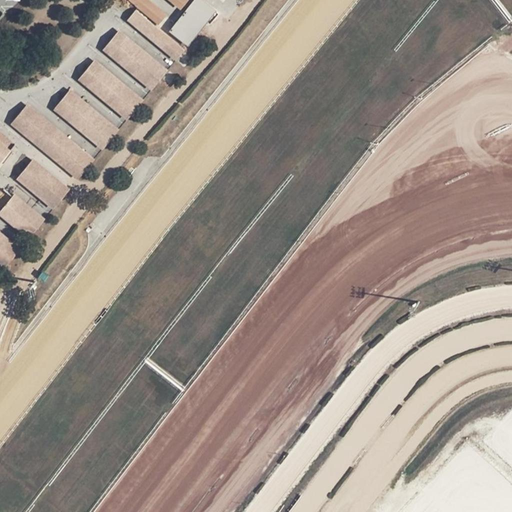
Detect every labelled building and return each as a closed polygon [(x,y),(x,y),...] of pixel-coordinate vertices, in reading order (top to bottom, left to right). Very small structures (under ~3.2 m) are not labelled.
[(129,0),(159,24),(165,16),(144,0),(129,0)] [(214,8),(202,0),(194,0),(171,30),(186,42),(214,8)] [(135,9),(129,16),(178,57),(184,49),(135,9)] [(105,46),(154,86),(166,72),(117,32),(105,46)] [(81,76),(129,116),(141,102),(92,62),(81,76)] [(56,105),(104,146),(116,131),(68,91),(56,105)] [(13,120),(80,175),(92,161),(25,106),(13,120)] [(116,126),(121,120),(114,114),(109,120),(116,126)] [(0,159),(1,160),(13,146),(0,134),(0,159)] [(19,175),(56,205),(68,191),(31,161),(19,175)] [(0,210),(31,235),(43,221),(12,196),(0,210)] [(0,259),(7,265),(18,251),(0,235),(0,259)]
